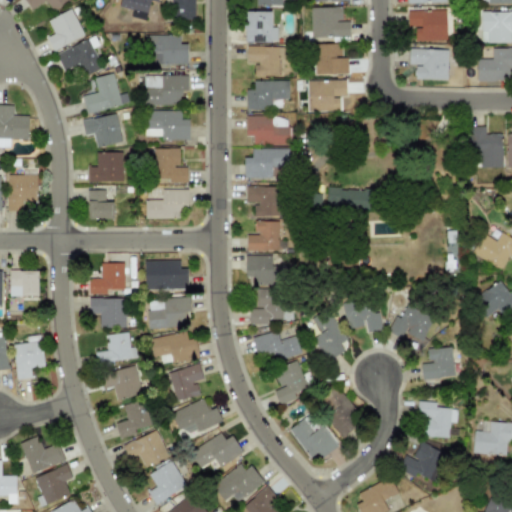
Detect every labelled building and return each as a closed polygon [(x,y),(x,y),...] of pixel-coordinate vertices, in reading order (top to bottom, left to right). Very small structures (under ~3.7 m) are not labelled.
[(23,0),(30,10),(44,1),(51,11),(69,0),(23,0)] [(119,0),(118,7),(131,10),(129,17),(144,20),(148,0),(156,1),(156,0),(119,0)] [(169,0),(170,19),(193,18),(193,0),(169,0)] [(309,37),(348,36),(348,21),(341,22),(340,7),(309,7),(309,37)] [(46,20),(52,34),(45,37),(51,50),(82,35),(70,9),(46,20)] [(406,10),(406,26),(414,26),(414,40),(445,40),(444,10),(406,10)] [(244,41),(275,42),(275,27),(270,27),(271,11),(244,11),(244,41)] [(479,42),(509,43),(510,30),(511,30),(511,11),(480,11),(479,42)] [(144,35),(145,65),(186,64),(185,43),(178,44),(178,34),(144,35)] [(92,48),(97,45),(93,35),(54,54),(62,71),(77,63),(84,77),(101,68),(92,48)] [(346,74),(346,58),(340,58),(340,43),(312,44),(313,75),(346,74)] [(245,62),(253,62),(253,75),(279,75),(280,46),(245,45),(245,62)] [(475,80),(510,81),(510,65),(511,65),(511,47),(490,47),(490,59),(475,58),(475,80)] [(446,49),(407,48),(407,64),(414,64),(414,79),(445,80),(446,49)] [(117,94),(112,73),(92,77),(96,92),(80,95),(84,113),(126,103),(124,93),(117,94)] [(142,76),(142,104),(180,104),(180,91),(186,91),(186,75),(142,76)] [(245,89),(244,109),(271,109),(271,106),(279,106),(280,81),(252,80),(252,89),(245,89)] [(344,97),(344,80),(306,81),(307,111),(334,110),(334,97),(344,97)] [(26,139),(27,115),(11,115),(11,105),(0,105),(0,147),(8,147),(8,139),(26,139)] [(187,140),(187,119),(180,119),(180,111),(143,110),(143,136),(159,136),(159,140),(187,140)] [(80,119),(82,135),(92,133),(94,146),(119,143),(115,114),(80,119)] [(270,116),(245,115),(244,136),(252,136),(251,144),(288,144),(289,126),(270,126),(270,116)] [(483,126),(467,127),(468,162),(478,162),(478,168),(501,167),(500,133),(484,133),(483,126)] [(186,182),(185,167),(178,167),(177,148),(152,149),(153,178),(167,178),(167,182),(186,182)] [(242,178),(270,178),(270,164),(288,165),(288,149),(250,148),(250,157),(243,157),(242,178)] [(86,181),(125,182),(126,152),(95,151),(94,166),(86,166),(86,181)] [(35,201),(35,175),(6,174),(5,211),(22,211),(22,200),(35,201)] [(252,216),(276,216),(276,186),(246,186),(246,203),(252,203),(252,216)] [(111,218),(111,201),(104,201),(103,189),(86,190),(87,218),(111,218)] [(144,218),(179,218),(179,206),(186,206),(186,189),(160,189),(160,200),(143,200),(144,218)] [(371,189),(325,189),(325,210),(371,210),(371,189)] [(245,250),(277,250),(277,220),(253,221),(253,234),(245,235),(245,250)] [(511,240),(498,233),(494,239),(480,232),(470,253),(500,268),(507,255),(511,257),(511,240)] [(251,276),(252,284),(285,283),(285,265),(270,266),(270,255),(243,255),(244,276),(251,276)] [(142,286),(185,287),(186,268),(179,268),(179,261),(143,260),(142,286)] [(99,262),(99,278),(87,278),(87,294),(104,294),(104,289),(122,290),(122,263),(99,262)] [(8,296),(37,296),(36,270),(7,270),(8,296)] [(484,318),(495,309),(502,318),(511,310),(510,308),(511,306),(511,290),(508,293),(497,280),(471,300),(484,318)] [(249,323),(267,324),(267,319),(280,319),(280,289),(257,289),(256,306),(249,305),(249,323)] [(98,327),(124,326),(123,297),(87,298),(87,313),(98,313),(98,327)] [(365,333),(380,329),(372,297),(340,306),(346,329),(363,324),(365,333)] [(146,328),(182,327),(182,311),(188,311),(188,298),(146,299),(146,328)] [(387,332),(400,338),(402,332),(421,340),(431,318),(400,304),(387,332)] [(343,350),(339,343),(346,339),(326,309),(311,319),(320,333),(311,338),(326,361),(343,350)] [(148,339),(153,362),(197,355),(193,331),(148,339)] [(251,337),(257,363),(299,353),(295,335),(278,339),(276,331),(251,337)] [(128,347),(126,332),(103,334),(105,350),(93,352),(94,363),(135,359),(134,347),(128,347)] [(26,343),(11,344),(15,379),(31,377),(29,366),(42,365),(39,335),(25,336),(26,343)] [(453,376),(449,346),(425,349),(427,362),(419,363),(421,379),(453,376)] [(278,388),(272,390),(277,403),(308,392),(296,361),(272,370),(278,388)] [(197,394),(194,380),(201,378),(197,363),(166,371),(174,400),(197,394)] [(140,394),(134,365),(98,373),(101,389),(111,387),(114,399),(140,394)] [(342,437),(362,419),(333,386),(320,398),(329,408),(321,415),(342,437)] [(170,412),(181,437),(220,420),(214,407),(206,410),(201,398),(170,412)] [(121,404),(125,420),(114,423),(117,438),(136,433),(134,428),(148,425),(142,399),(121,404)] [(417,417),(424,417),(423,437),(447,437),(447,422),(455,423),(455,408),(434,408),(434,402),(418,401),(417,417)] [(472,431),(471,453),(504,454),(505,441),(511,441),(511,421),(480,421),(480,431),(472,431)] [(128,459),(137,455),(143,467),(167,456),(154,430),(121,445),(128,459)] [(231,435),(223,439),(220,434),(188,450),(197,469),(208,463),(211,469),(240,454),(231,435)] [(42,449),(36,435),(17,443),(30,474),(63,459),(56,443),(42,449)] [(405,456),(398,474),(428,485),(441,450),(419,442),(412,458),(405,456)] [(147,474),(154,486),(146,491),(154,505),(185,485),(169,460),(147,474)] [(229,495),(237,503),(262,480),(249,465),(243,470),(237,463),(211,487),(223,501),(229,495)] [(63,480),(70,478),(65,464),(32,477),(39,495),(35,497),(38,506),(68,495),(63,480)] [(0,496),(6,496),(6,503),(14,503),(14,475),(0,475),(0,496)] [(354,504),(358,511),(382,511),(386,510),(381,500),(395,493),(387,477),(356,493),(360,501),(354,504)] [(245,511),(279,511),(270,502),(275,498),(265,486),(241,507),(245,511)] [(203,511),(189,493),(163,511),(203,511)] [(505,511),(508,507),(488,497),(480,511),(505,511)] [(89,511),(86,506),(77,511),(71,499),(47,511),(89,511)]
